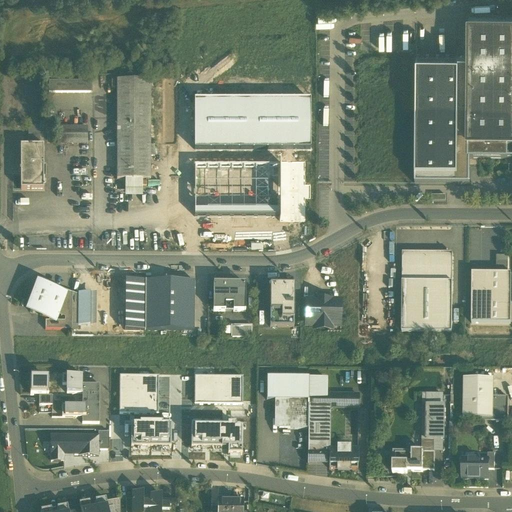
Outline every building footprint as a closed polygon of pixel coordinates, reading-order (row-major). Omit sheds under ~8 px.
[(511,16),(469,16),(468,57),(468,148),(511,147),(511,16)] [(467,186),(468,160),(468,148),(468,57),(415,56),(414,186),(467,186)] [(150,81),(116,81),(116,181),(150,181),(150,157),(154,157),(154,146),(150,146),(150,81)] [(91,82),(49,82),(49,93),(91,93),(91,82)] [(193,99),(193,152),(310,152),(310,100),(193,99)] [(40,127),(28,127),(28,146),(40,146),(40,127)] [(87,129),(60,129),(60,144),(87,144),(87,129)] [(43,147),(20,147),(20,191),(43,191),(43,147)] [(511,147),(468,148),(468,160),(511,160),(511,147)] [(282,157),(282,166),(282,200),(307,201),(307,194),(313,194),(313,179),(307,179),(308,158),(282,157)] [(281,217),(282,200),(282,166),(195,165),(195,217),(281,217)] [(453,254),(403,254),(402,334),(452,334),(453,254)] [(496,275),(472,275),(471,325),(511,325),(511,275),(508,275),(496,275)] [(124,332),(145,332),(145,282),(125,282),(124,332)] [(145,332),(194,332),(195,283),(145,282),(145,332)] [(56,291),(40,285),(36,284),(26,312),(49,321),(56,323),(67,292),(57,289),(56,291)] [(245,285),(213,285),(213,313),(245,313),(245,285)] [(294,287),(270,287),(269,329),(294,329),(294,287)] [(67,292),(56,323),(49,321),(48,322),(45,322),(45,331),(72,331),(72,327),(72,299),(72,294),(67,292)] [(90,294),(78,294),(78,299),(78,327),(90,327),(90,294)] [(336,306),(309,306),(309,324),(317,324),(317,328),(328,329),(328,325),(336,325),(336,306)] [(252,327),(231,327),(231,339),(252,338),(252,327)] [(48,381),(40,381),(40,376),(30,376),(30,396),(39,397),(48,397),(48,381)] [(82,377),(62,377),(62,386),(67,386),(66,395),(82,395),(82,386),(82,377)] [(119,377),(119,416),(158,416),(159,378),(119,377)] [(194,378),(194,406),(242,407),(242,379),(194,378)] [(308,379),(267,379),(266,401),(274,401),(308,401),(308,396),(308,379)] [(308,379),(308,396),(326,396),(326,379),(308,379)] [(494,381),(464,380),(463,420),(493,421),(493,417),(493,399),(494,381)] [(99,386),(82,386),(82,395),(82,407),(82,419),(82,425),(99,425),(99,386)] [(326,396),(308,396),(308,401),(308,409),(327,409),(327,396),(326,396)] [(48,397),(39,397),(39,406),(52,406),(52,397),(48,397)] [(358,397),(345,397),(345,409),(358,409),(358,397)] [(508,399),(493,399),(493,417),(496,417),(496,424),(508,424),(508,399)] [(308,401),(274,401),(275,430),(308,430),(308,409),(308,401)] [(82,407),(62,407),(62,419),(82,419),(82,407)] [(443,408),(426,408),(426,441),(443,442),(443,408)] [(327,409),(308,409),(308,430),(308,446),(327,446),(327,409)] [(171,426),(131,425),(130,449),(170,450),(171,426)] [(191,426),(191,450),(228,450),(227,456),(241,456),(242,430),(236,430),(236,426),(191,426)] [(98,437),(98,451),(108,451),(109,434),(98,433),(98,437)] [(98,437),(50,436),(49,463),(63,463),(64,456),(98,456),(98,451),(98,437)] [(327,446),(308,446),(308,456),(307,456),(307,466),(308,466),(309,462),(329,462),(329,450),(330,450),(330,446),(327,446)] [(349,449),(337,449),(337,451),(330,450),(329,450),(329,462),(329,471),(349,471),(357,471),(358,451),(349,451),(349,449)] [(423,453),(412,453),(412,456),(412,465),(408,465),(408,473),(423,473),(423,472),(423,454),(423,453)] [(435,455),(430,454),(430,460),(427,460),(426,472),(434,472),(435,455)] [(412,456),(396,455),(395,464),(408,465),(412,465),(412,456)] [(488,461),(462,461),(462,481),(488,481),(488,471),(488,461)] [(395,464),(393,464),(392,475),(408,475),(408,473),(408,465),(395,464)] [(143,494),(132,494),(132,501),(131,511),(142,511),(143,511),(150,511),(151,503),(150,503),(143,503),(143,494)] [(161,497),(150,497),(150,503),(151,503),(150,511),(168,511),(169,505),(168,505),(161,505),(161,497)] [(105,501),(96,503),(96,502),(95,502),(96,511),(113,511),(112,506),(107,507),(105,500),(104,500),(105,501)] [(119,503),(112,504),(113,511),(120,511),(120,500),(119,500),(119,503)] [(242,502),(218,502),(217,511),(242,511),(242,502)] [(88,504),(80,506),(80,505),(79,505),(80,511),(96,511),(97,511),(91,511),(89,503),(88,503),(88,504)]
